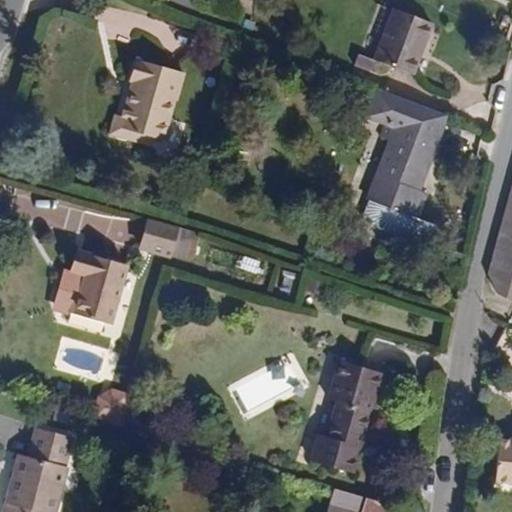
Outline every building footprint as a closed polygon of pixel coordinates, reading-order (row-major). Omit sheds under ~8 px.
[(409,74),(429,21),(393,8),(373,60),(409,74)] [(162,139),(174,100),(170,98),(178,71),(140,60),(134,80),(138,81),(134,94),(127,91),(120,116),(113,113),(107,133),(133,141),(135,132),(153,137),(162,139)] [(177,100),(185,72),(178,71),(170,98),(174,100),(177,100)] [(438,144),(448,116),(376,89),(366,115),(386,123),(381,136),(390,140),(377,174),(381,176),(371,201),(416,218),(425,193),(415,189),(417,184),(421,185),(434,154),(438,144)] [(150,146),(153,137),(135,132),(133,141),(150,146)] [(450,159),(453,149),(438,144),(434,154),(450,159)] [(511,182),(486,273),(496,294),(511,302),(511,182)] [(416,218),(371,201),(365,216),(366,222),(403,237),(409,233),(424,240),(429,237),(434,225),(416,218)] [(181,243),(184,234),(145,224),(137,253),(166,261),(167,256),(177,259),(181,243)] [(192,245),(194,237),(184,234),(181,243),(192,245)] [(110,326),(127,266),(79,252),(73,274),(81,276),(78,291),(71,289),(65,313),(110,326)] [(350,476),(379,373),(338,362),(327,400),(336,402),(326,438),(317,436),(309,464),(350,476)] [(114,426),(123,393),(112,390),(98,398),(92,420),(114,426)] [(123,429),(132,395),(123,393),(114,426),(123,429)] [(54,511),(67,466),(63,465),(70,437),(32,427),(24,455),(16,452),(0,511),(54,511)] [(511,438),(510,439),(500,439),(496,480),(511,482),(511,438)] [(398,511),(399,508),(331,489),(329,499),(343,503),(341,510),(346,511),(398,511)]
